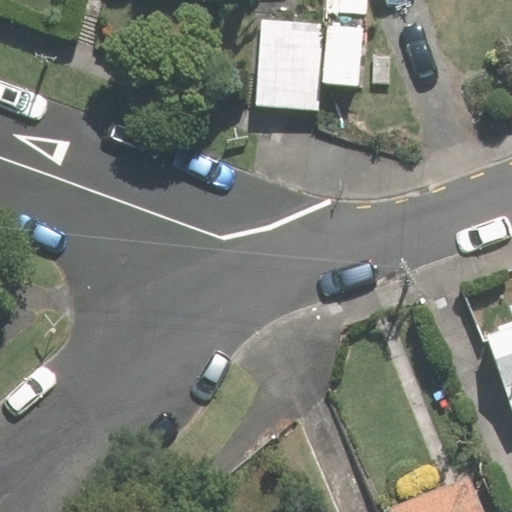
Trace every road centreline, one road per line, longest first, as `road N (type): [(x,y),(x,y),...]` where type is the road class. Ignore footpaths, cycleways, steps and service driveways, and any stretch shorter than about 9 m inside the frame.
road 1 (residential): [(0,486),(102,396),(295,271)]
road 2 (residential): [(295,271),(0,158)]
road 3 (residential): [(511,190),(295,271)]
